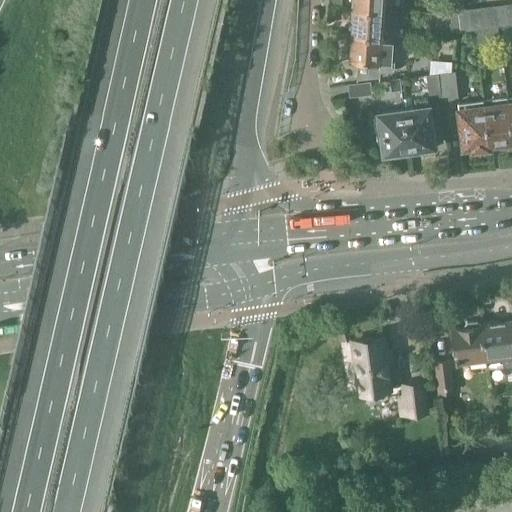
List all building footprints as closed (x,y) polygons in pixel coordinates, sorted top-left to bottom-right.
[(354,0),(354,8),(384,10),(384,0),(354,0)] [(494,5),(497,27),(508,25),(506,3),(494,5)] [(482,6),(485,28),(497,27),(494,5),(482,6)] [(471,8),(473,29),(485,28),(482,6),(471,8)] [(396,36),(396,37),(403,37),(403,29),(383,28),(384,10),(354,8),(352,33),(396,36)] [(461,31),(473,29),(471,8),(459,9),(461,31)] [(511,26),(501,28),(502,37),(511,35),(511,26)] [(396,36),(352,33),(351,59),(358,59),(357,80),(380,77),(380,72),(394,70),(396,37),(396,36)] [(440,73),(442,93),(443,100),(459,98),(456,69),(439,72),(440,73)] [(429,94),(442,93),(440,73),(426,75),(429,94)] [(400,78),(390,79),(391,91),(402,90),(400,78)] [(372,93),(370,81),(349,84),(350,96),(372,93)] [(492,104),(485,105),(490,144),(499,142),(501,144),(511,143),(511,141),(511,125),(508,96),(492,98),(492,104)] [(404,109),(410,151),(410,153),(426,151),(425,147),(434,146),(428,98),(416,99),(417,108),(404,109)] [(490,144),(485,105),(470,107),(469,101),(459,102),(465,147),(473,146),(473,149),(489,147),(489,144),(490,144)] [(400,153),(410,151),(404,109),(375,113),(379,142),(383,142),(384,149),(388,152),(399,151),(400,153)] [(511,320),(482,325),(486,356),(487,363),(511,359),(511,320)] [(486,356),(482,325),(452,329),(456,360),(486,356)] [(360,391),(390,387),(383,338),(354,342),(360,391)] [(455,392),(452,370),(451,370),(450,366),(452,365),(451,360),(434,362),(438,394),(455,392)] [(401,413),(428,410),(424,382),(404,384),(405,393),(399,394),(401,413)]
